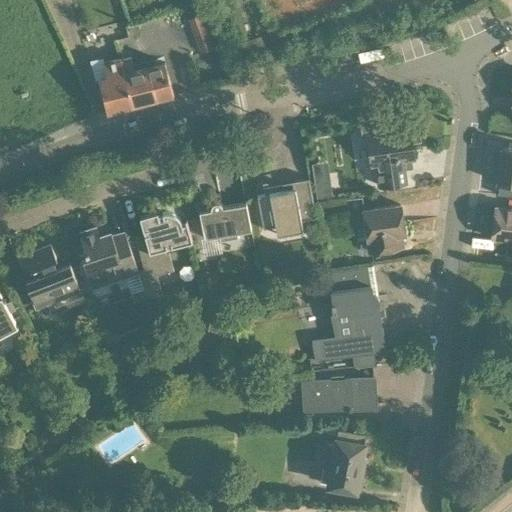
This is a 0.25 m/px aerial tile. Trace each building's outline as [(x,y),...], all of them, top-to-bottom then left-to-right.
[(192,14),(198,50),(218,47),(212,11),(192,14)] [(238,61),(266,51),(261,36),(233,47),(238,61)] [(124,74),(121,62),(120,59),(104,63),(108,78),(100,80),(108,112),(132,106),(123,74),(124,74)] [(130,59),(121,62),(124,74),(123,74),(132,106),(173,95),(165,63),(133,71),(130,59)] [(409,129),(366,136),(371,166),(377,165),(380,187),(406,183),(403,161),(414,160),(411,142),(408,143),(407,133),(410,133),(409,129)] [(511,149),(502,148),(498,184),(504,184),(502,196),(511,197),(511,149)] [(316,219),(309,178),(262,187),(263,195),(257,196),(261,216),(260,216),(263,229),(274,226),(276,235),(302,230),(301,222),(316,219)] [(332,197),(330,180),(314,182),(316,200),(332,197)] [(222,207),(222,205),(221,204),(220,204),(219,203),(217,202),(216,202),(215,202),(214,203),(213,203),(212,204),(211,205),(211,206),(210,207),(210,208),(210,209),(199,212),(204,239),(251,230),(246,203),(222,207)] [(363,211),(370,253),(401,248),(399,236),(405,235),(401,205),(363,211)] [(506,258),(511,258),(511,209),(495,207),(491,238),(508,240),(506,258)] [(136,239),(145,273),(139,275),(144,290),(147,302),(163,298),(157,277),(174,273),(169,256),(167,257),(165,249),(192,241),(186,219),(185,220),(186,223),(182,225),(181,223),(180,221),(179,218),(178,217),(177,216),(174,215),(172,214),(169,213),(166,213),(163,213),(158,214),(157,212),(139,216),(144,236),(144,237),(136,239)] [(111,233),(100,237),(98,231),(96,231),(95,228),(80,233),(81,237),(80,237),(85,252),(81,254),(89,277),(105,271),(108,282),(138,272),(137,270),(125,232),(112,236),(111,233)] [(31,296),(36,308),(52,302),(51,297),(78,286),(70,264),(56,269),(53,261),(56,260),(50,245),(23,255),(30,271),(31,270),(34,278),(26,282),(22,274),(7,280),(16,302),(31,296)] [(370,285),(366,266),(326,271),(329,291),(331,291),(333,303),(331,304),(332,314),(329,315),(334,336),(310,340),(314,363),(351,357),(353,368),(357,367),(357,368),(374,366),(373,353),(385,352),(377,296),(372,297),(370,286),(371,286),(371,285),(370,285)] [(144,290),(131,295),(135,306),(147,302),(144,290)] [(0,346),(2,345),(0,340),(0,336),(18,328),(0,294),(0,346)] [(226,322),(211,319),(208,330),(224,333),(226,322)] [(320,380),(320,379),(300,380),(302,412),(322,411),(322,409),(348,407),(348,410),(351,410),(351,407),(375,405),(373,378),(320,380)] [(336,445),(325,444),(321,467),(331,469),(328,485),(360,491),(365,459),(361,458),(365,436),(339,431),(336,445)]
